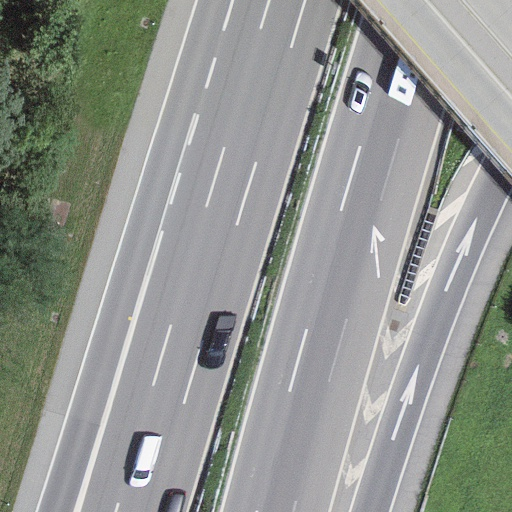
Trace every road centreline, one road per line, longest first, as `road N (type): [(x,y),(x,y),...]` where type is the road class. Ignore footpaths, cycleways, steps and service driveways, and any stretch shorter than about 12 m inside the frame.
road 1 (motorway): [(259,0),(60,511)]
road 2 (motorway): [(285,0),(131,511)]
road 3 (motorway): [(273,511),(421,0)]
road 4 (motorway): [(368,511),(428,329),(511,142)]
road 5 (primary): [(399,0),(511,127)]
